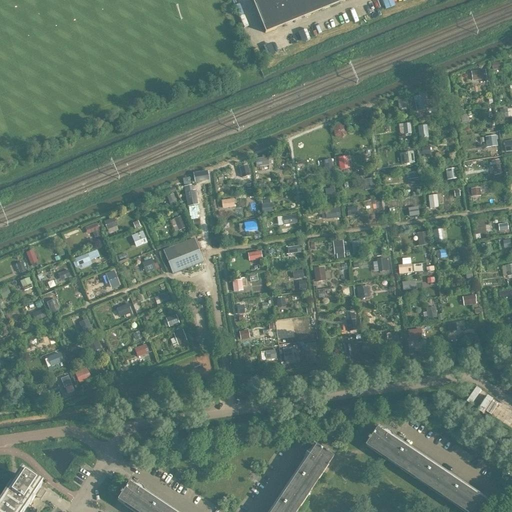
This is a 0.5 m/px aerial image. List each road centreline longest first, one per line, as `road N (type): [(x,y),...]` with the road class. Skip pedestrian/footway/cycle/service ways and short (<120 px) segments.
road 1 (unclassified): [(470,376),(128,425),(109,452)]
road 2 (unclassified): [(246,0),(263,45),(377,0)]
